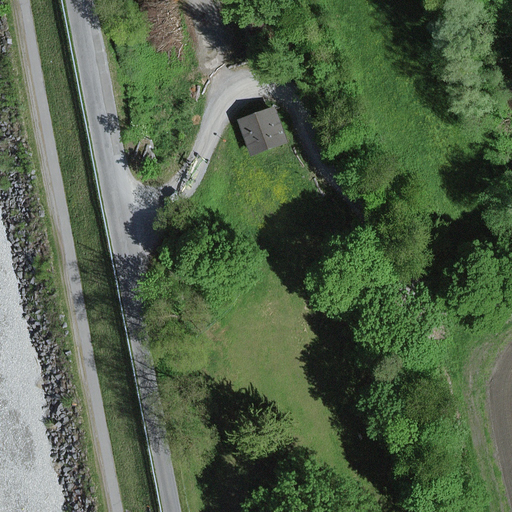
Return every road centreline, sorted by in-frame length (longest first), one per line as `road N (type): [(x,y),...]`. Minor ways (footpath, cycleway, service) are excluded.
road 1 (track): [(511,308),(444,304),(418,280),(300,103),(277,92),(235,102),(215,149),(183,190),(130,226)]
road 2 (unclassified): [(81,0),(184,511)]
